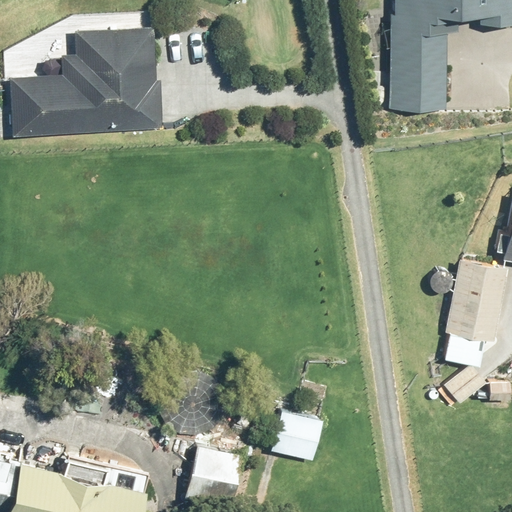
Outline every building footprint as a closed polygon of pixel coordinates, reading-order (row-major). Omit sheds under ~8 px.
[(387,17),(387,107),(444,109),(445,22),(477,22),(477,27),(511,27),(511,0),(390,0),(391,17),(387,17)] [(8,71),(11,131),(160,123),(158,75),(153,75),(150,21),(73,25),(74,50),(60,50),(61,69),(8,71)] [(502,244),(500,250),(511,251),(511,182),(505,226),(496,225),(493,242),(502,244)] [(458,247),(443,324),(490,333),(505,257),(458,247)] [(428,294),(428,303),(443,303),(443,294),(428,294)] [(468,353),(441,376),(458,396),(484,373),(468,353)] [(168,424),(173,427),(181,430),(186,432),(192,432),(198,431),(204,429),(209,426),(214,423),(218,418),(221,413),(223,408),(224,402),(225,396),(224,390),(222,384),(219,379),(216,374),(211,370),(206,367),(201,365),(195,364),(189,363),(183,364),(178,366),(172,368),(167,372),(163,376),(160,381),(158,386),(156,392),(156,398),(157,404),(158,410),(161,415),(164,420),(168,424)] [(508,370),(486,369),(486,392),(508,393),(508,370)] [(310,453),(323,398),(312,396),(310,406),(278,399),(268,443),(310,453)] [(194,433),(182,489),(224,498),(236,442),(194,433)] [(0,444),(0,510),(7,511),(133,511),(142,478),(14,443),(12,448),(0,444)]
